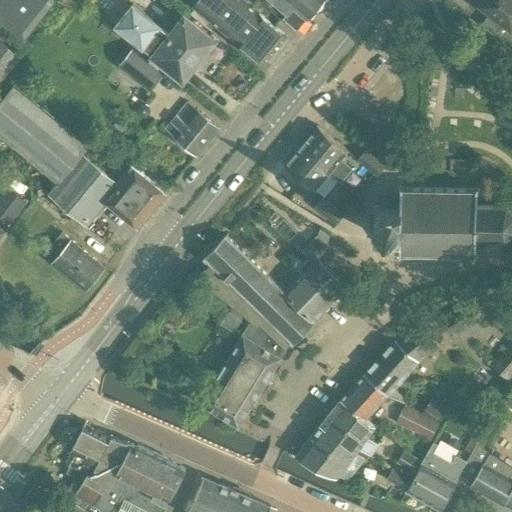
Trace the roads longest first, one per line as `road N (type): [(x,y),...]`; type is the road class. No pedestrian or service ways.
road 1 (residential): [(347,0),(131,265),(143,286)]
road 2 (primary): [(143,286),(298,98)]
road 3 (tertiary): [(262,479),(63,390)]
road 4 (residential): [(262,479),(303,382),(326,355),(379,326)]
road 5 (residential): [(298,98),(318,107),(340,90),(414,0)]
road 6 (primary): [(63,390),(143,286)]
road 7 (primary): [(298,98),(380,0)]
